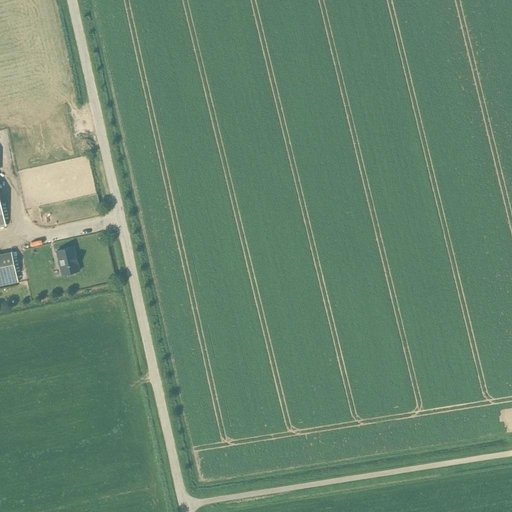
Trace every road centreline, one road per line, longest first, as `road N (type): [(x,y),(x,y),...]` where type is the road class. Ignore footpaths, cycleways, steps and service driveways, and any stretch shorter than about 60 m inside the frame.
road 1 (unclassified): [(191,501),(82,0)]
road 2 (unclassified): [(191,501),(511,452)]
